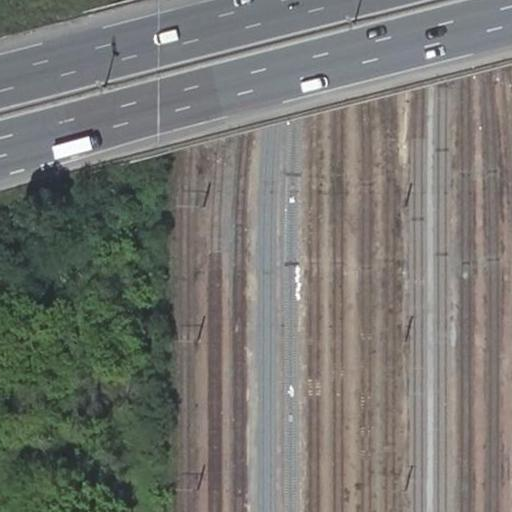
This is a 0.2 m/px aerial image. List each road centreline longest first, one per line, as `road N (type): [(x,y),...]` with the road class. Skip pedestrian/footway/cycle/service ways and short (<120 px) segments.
road 1 (motorway): [(0,148),(511,18)]
road 2 (motorway): [(320,0),(0,81)]
